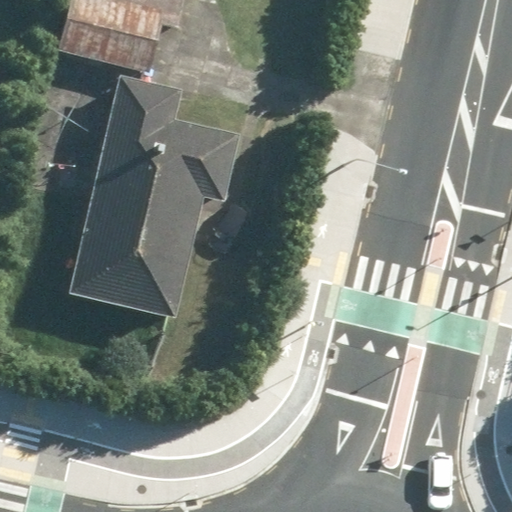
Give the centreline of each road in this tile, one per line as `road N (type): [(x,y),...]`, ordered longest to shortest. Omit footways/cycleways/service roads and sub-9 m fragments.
road 1 (tertiary): [(311,499),(349,398),(448,0)]
road 2 (tertiary): [(511,93),(438,407),(433,511)]
